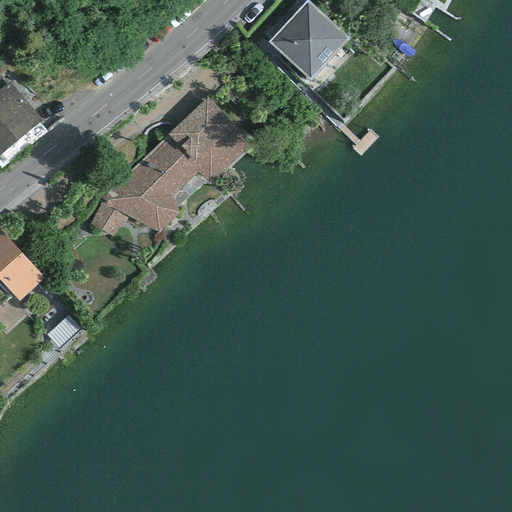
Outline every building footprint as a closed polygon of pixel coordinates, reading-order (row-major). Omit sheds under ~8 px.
[(347,38),(307,1),(269,42),(310,81),(347,38)] [(0,155),(42,121),(9,82),(0,89),(0,155)] [(207,98),(100,201),(129,216),(159,233),(179,213),(177,207),(206,181),(209,186),(251,145),(207,98)] [(112,237),(129,216),(100,201),(90,224),(112,237)] [(42,280),(0,234),(0,281),(18,301),(42,280)] [(0,308),(8,301),(0,291),(0,308)] [(50,328),(59,342),(81,327),(72,313),(50,328)]
